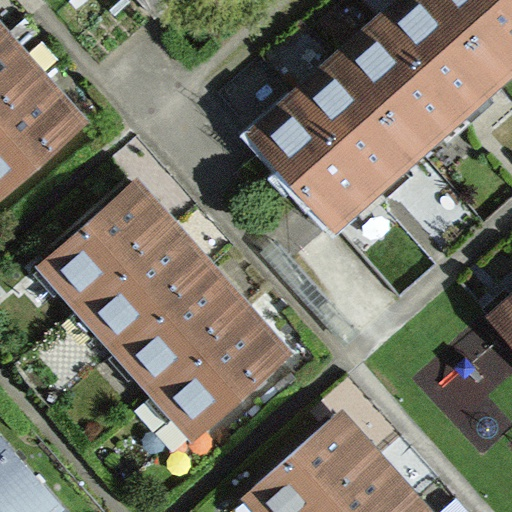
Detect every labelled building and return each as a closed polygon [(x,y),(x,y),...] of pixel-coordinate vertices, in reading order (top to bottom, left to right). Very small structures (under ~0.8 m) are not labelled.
[(511,58),(460,0),(382,0),(382,1),(468,99),(511,58)] [(511,0),(460,0),(511,58),(511,0)] [(338,40),(423,137),(468,99),(382,1),(338,40)] [(0,42),(15,28),(0,12),(0,42)] [(0,42),(0,121),(55,72),(15,28),(0,42)] [(295,79),(380,176),(423,137),(338,40),(295,79)] [(0,201),(95,116),(55,72),(0,121),(0,201)] [(380,176),(295,79),(250,119),(335,215),(380,176)] [(41,268),(83,315),(186,224),(143,176),(41,268)] [(224,268),(186,224),(83,315),(122,358),(224,268)] [(122,358),(159,399),(260,310),(224,268),(122,358)] [(511,278),(483,304),(511,336),(511,278)] [(298,352),(260,310),(159,399),(197,442),(298,352)] [(243,498),(254,511),(323,511),(389,455),(347,407),(243,498)] [(0,432),(0,511),(59,511),(66,506),(0,432)] [(408,511),(426,497),(389,455),(323,511),(408,511)] [(438,511),(426,497),(408,511),(438,511)]
